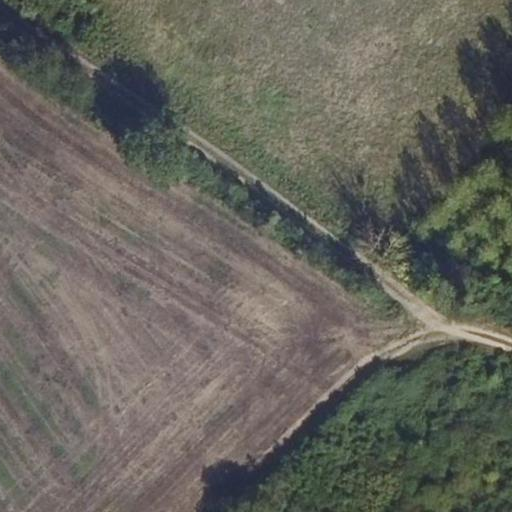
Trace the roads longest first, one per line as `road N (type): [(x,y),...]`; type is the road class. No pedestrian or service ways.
road 1 (track): [(0,10),(157,115),(417,310),(511,354)]
road 2 (track): [(464,334),(418,341),(362,373),(216,511)]
